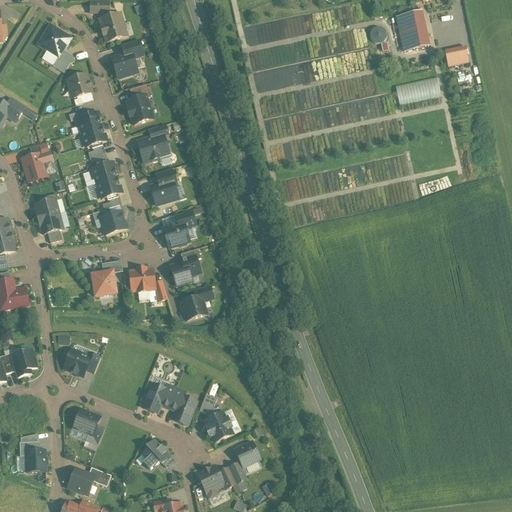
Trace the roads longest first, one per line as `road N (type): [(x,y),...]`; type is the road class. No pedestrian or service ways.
road 1 (tertiary): [(193,0),(291,320),(368,511)]
road 2 (residential): [(43,0),(80,27),(92,48),(143,230),(124,251),(34,262)]
road 3 (residential): [(55,391),(163,433),(189,454)]
road 4 (residential): [(34,262),(55,391)]
road 5 (residential): [(55,391),(60,462),(50,511)]
